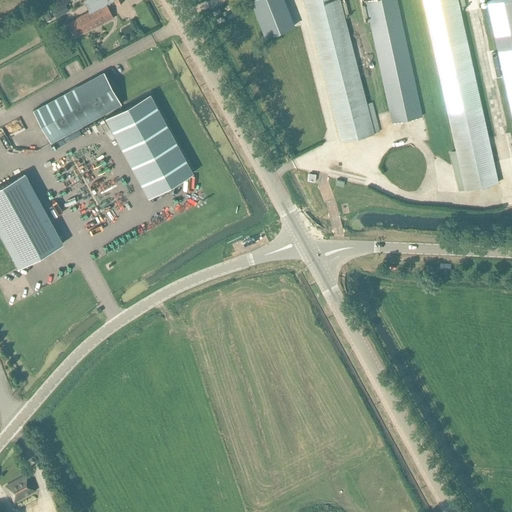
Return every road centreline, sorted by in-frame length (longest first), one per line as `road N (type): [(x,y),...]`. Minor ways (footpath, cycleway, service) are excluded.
road 1 (unclassified): [(0,444),(78,358),(121,324),(190,283),(298,244)]
road 2 (tertiary): [(445,511),(309,261)]
road 3 (tertiary): [(298,244),(163,0)]
road 4 (unclassified): [(511,257),(336,248),(309,261)]
road 5 (unknown): [(298,0),(339,145)]
road 6 (unknown): [(361,162),(386,136),(416,133),(432,150),(438,193)]
